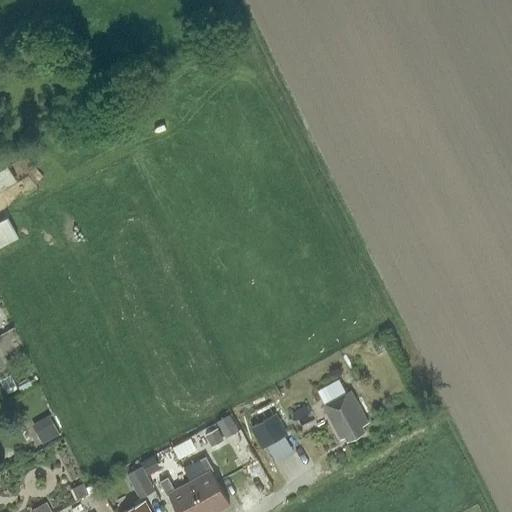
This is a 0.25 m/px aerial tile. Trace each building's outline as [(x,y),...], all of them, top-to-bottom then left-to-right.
[(0,193),(17,183),(8,169),(0,174),(0,193)] [(13,216),(0,221),(0,246),(22,238),(13,216)] [(0,342),(6,354),(26,344),(18,327),(0,335),(0,342)] [(361,425),(367,422),(350,391),(323,406),(341,438),(345,436),(348,440),(365,431),(361,425)] [(36,422),(46,442),(65,432),(55,412),(36,422)] [(288,434),(276,414),(251,428),(262,449),(288,434)] [(239,432),(231,416),(218,423),(226,439),(239,432)] [(223,440),(218,429),(206,435),(212,446),(223,440)] [(190,483),(206,511),(217,511),(230,505),(212,472),(214,471),(206,457),(198,462),(200,467),(186,475),(190,483)] [(143,468),(129,476),(140,496),(154,488),(143,468)] [(169,478),(160,483),(168,497),(169,496),(178,511),(206,511),(190,483),(176,491),(169,478)] [(150,511),(145,502),(126,511),(150,511)]
